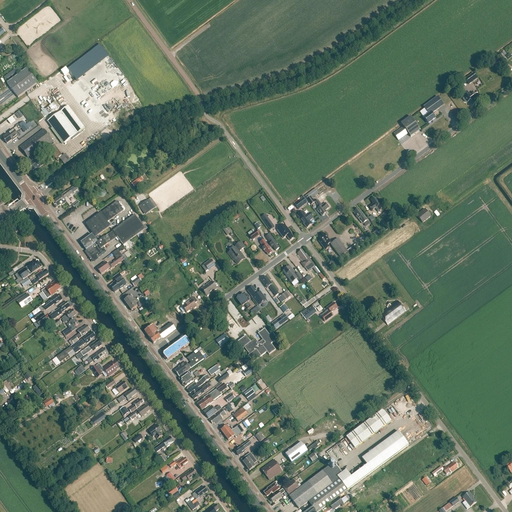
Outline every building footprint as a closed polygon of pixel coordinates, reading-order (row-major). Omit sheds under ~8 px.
[(508,61),(503,53),(498,57),(503,64),(508,61)] [(7,59),(11,65),(15,62),(13,60),(17,57),(14,54),(7,59)] [(64,68),(57,73),(61,78),(68,73),(64,68)] [(18,99),(38,84),(26,69),(7,83),(18,99)] [(473,73),(465,80),(469,85),(477,79),(473,73)] [(467,92),(461,96),(464,99),(463,100),(465,103),(466,102),(467,103),(469,102),(472,106),(475,104),(473,100),(478,97),(474,93),(470,96),(467,92)] [(435,119),(432,114),(443,106),(437,97),(424,108),(429,114),(424,118),(428,124),(435,119)] [(64,145),(85,129),(68,107),(47,122),(64,145)] [(44,117),(50,113),(47,108),(40,112),(44,117)] [(12,116),(6,120),(10,125),(15,121),(12,116)] [(420,131),(410,117),(401,124),(411,138),(420,131)] [(29,129),(33,127),(30,122),(26,125),(24,122),(19,126),(24,133),(29,129)] [(17,132),(19,131),(16,128),(5,136),(6,136),(3,139),(5,142),(17,132)] [(29,160),(30,160),(33,158),(32,157),(32,156),(33,155),(37,152),(38,154),(49,146),(52,149),(49,151),(57,161),(60,159),(64,165),(70,160),(65,155),(63,157),(53,143),(44,130),(20,148),(29,160)] [(13,141),(20,136),(17,132),(5,142),(7,144),(12,140),(13,141)] [(33,158),(30,160),(32,163),(28,166),(33,173),(45,164),(40,157),(38,155),(38,154),(37,152),(33,155),(32,156),(32,157),(33,158)] [(142,183),(140,180),(139,181),(138,178),(132,182),(134,184),(132,186),(133,189),(142,183)] [(312,199),(319,193),(316,189),(305,197),(307,199),(306,199),(311,205),(315,203),(312,199)] [(62,196),(52,203),(56,209),(61,205),(62,206),(69,201),(67,198),(73,194),(70,190),(62,196)] [(303,199),(295,205),(299,210),(307,204),(306,203),(308,202),(304,196),(302,198),(303,199)] [(379,211),(383,209),(377,200),(376,201),(374,198),(372,199),(371,199),(371,200),(371,201),(373,204),(369,208),(372,212),(377,208),(379,211)] [(149,200),(139,207),(145,215),(155,208),(149,200)] [(322,217),(323,217),(325,216),(325,215),(327,213),(325,211),(329,208),(326,203),(322,206),(318,200),(315,202),(316,204),(319,208),(317,210),(318,211),(318,212),(318,213),(319,213),(322,217)] [(117,202),(85,225),(95,238),(97,236),(110,227),(107,223),(124,211),(117,202)] [(437,217),(450,207),(448,204),(441,209),(437,204),(431,209),(437,217)] [(367,221),(358,209),(353,213),(356,217),(357,219),(358,219),(359,221),(360,221),(361,221),(362,221),(360,222),(362,225),(367,221)] [(431,217),(425,209),(418,215),(419,216),(417,217),(422,224),(431,217)] [(309,214),(306,216),(303,212),(297,216),(307,229),(312,225),(310,222),(313,219),(309,214)] [(386,212),(380,217),(389,229),(395,224),(391,218),(390,219),(386,212)] [(232,224),(239,218),(236,215),(229,220),(232,224)] [(135,216),(106,237),(110,243),(117,238),(123,246),(127,243),(130,241),(137,236),(140,234),(145,230),(135,216)] [(277,231),(283,239),(286,236),(290,241),(294,238),(291,235),(292,235),(285,225),(277,231)] [(223,230),(227,235),(231,232),(227,227),(223,230)] [(260,236),(256,232),(254,233),(253,231),(248,234),(249,237),(253,241),(260,236)] [(372,235),(370,232),(366,234),(371,242),(380,235),(377,231),(372,235)] [(272,247),(276,252),(279,249),(277,246),(277,245),(274,241),(270,234),(265,237),(270,244),(269,244),(272,248),(272,247)] [(325,251),(329,248),(328,246),(331,243),(325,234),(322,236),(321,236),(320,237),(320,238),(321,240),(319,242),(321,246),(325,251)] [(92,235),(81,244),(86,251),(98,243),(101,241),(97,236),(95,238),(94,238),(92,235)] [(101,241),(98,243),(102,249),(103,248),(110,243),(106,237),(101,241)] [(348,252),(347,251),(338,239),(330,245),(340,258),(342,257),(348,252)] [(270,250),(267,245),(264,240),(260,243),(263,248),(262,249),(265,252),(268,256),(272,253),(270,250)] [(102,249),(98,243),(86,251),(94,262),(106,253),(103,248),(102,249)] [(105,263),(97,269),(101,275),(109,269),(110,270),(125,259),(120,253),(121,252),(122,252),(124,250),(124,249),(125,249),(129,246),(127,243),(123,246),(112,254),(116,260),(110,264),(109,263),(107,265),(105,263)] [(234,247),(235,248),(228,253),(233,260),(234,260),(238,265),(245,260),(239,252),(245,249),(240,243),(234,247)] [(356,245),(347,251),(348,252),(342,257),(345,261),(359,250),(356,245)] [(302,250),(298,253),(299,254),(298,255),(303,262),(301,264),(304,268),(312,262),(309,258),(306,254),(305,255),(302,250)] [(211,260),(204,265),(208,271),(216,266),(211,260)] [(18,273),(23,280),(42,267),(39,262),(37,262),(34,264),(33,263),(18,273)] [(290,267),(283,272),(292,284),(297,280),(299,283),(303,280),(298,273),(296,275),(290,267)] [(32,282),(34,285),(48,274),(46,271),(42,273),(42,272),(36,276),(37,278),(32,282)] [(304,278),(307,282),(313,277),(310,273),(304,278)] [(114,283),(110,287),(115,293),(119,290),(119,291),(127,285),(119,274),(113,278),(116,282),(114,283)] [(134,287),(141,282),(145,279),(141,274),(138,277),(138,278),(131,283),(134,287)] [(279,294),(272,285),(266,277),(262,280),(265,285),(267,289),(269,288),(275,297),(279,294)] [(24,288),(31,283),(28,279),(21,284),(24,288)] [(42,291),(47,299),(51,297),(57,293),(56,292),(60,289),(55,282),(52,285),(52,284),(45,288),(45,289),(42,291)] [(211,282),(201,289),(207,297),(217,289),(211,282)] [(253,287),(247,291),(258,306),(266,300),(260,292),(258,294),(253,287)] [(288,292),(281,297),(284,302),(291,297),(288,292)] [(28,294),(17,302),(22,308),(32,301),(28,294)] [(59,295),(43,307),(46,311),(55,304),(56,305),(62,300),(59,295)] [(124,301),(131,311),(138,307),(135,304),(137,302),(132,295),(130,297),(124,301)] [(249,301),(244,295),(240,298),(239,297),(238,298),(238,299),(237,300),(242,307),(245,305),(248,309),(250,308),(247,303),(249,301)] [(195,304),(197,302),(194,297),(191,299),(191,300),(182,307),(187,313),(192,310),(197,307),(195,304)] [(314,298),(307,303),(304,300),(300,304),(303,307),(303,306),(305,309),(316,301),(314,298)] [(397,301),(391,306),(387,302),(385,304),(389,308),(383,312),(384,313),(380,315),(388,326),(406,313),(397,301)] [(49,317),(52,321),(62,314),(61,313),(63,312),(70,308),(67,302),(60,307),(61,309),(49,317)] [(331,313),(337,308),(334,303),(327,308),(328,310),(325,312),(325,313),(320,316),(325,323),(331,318),(329,315),(331,313)] [(279,308),(284,313),(288,310),(284,304),(279,308)] [(302,316),(304,318),(315,310),(316,309),(314,306),(313,307),(302,316)] [(253,316),(260,311),(257,307),(250,311),(253,316)] [(73,318),(76,315),(73,310),(66,315),(66,316),(62,319),(64,322),(68,320),(70,323),(73,327),(74,328),(79,325),(75,319),(74,320),(73,318)] [(36,322),(44,316),(42,312),(33,318),(36,322)] [(40,326),(48,320),(44,316),(36,322),(40,326)] [(282,318),(272,325),(275,330),(285,323),(282,318)] [(176,330),(171,323),(162,330),(161,329),(159,331),(158,330),(157,331),(153,326),(144,332),(153,344),(161,339),(164,338),(176,330)] [(78,340),(86,334),(86,333),(90,330),(87,326),(82,329),(82,328),(78,332),(79,334),(71,340),(74,345),(79,341),(78,340)] [(63,334),(65,338),(72,333),(69,329),(63,334)] [(255,339),(250,343),(246,336),(238,342),(243,349),(244,348),(249,355),(248,356),(253,363),(267,353),(269,355),(276,351),(271,344),(277,340),(272,333),(269,336),(265,329),(258,334),(263,341),(258,344),(255,339)] [(77,345),(72,348),(76,354),(81,350),(80,348),(86,343),(87,344),(91,341),(90,341),(95,337),(93,333),(89,336),(88,335),(76,344),(77,345)] [(219,347),(229,340),(225,334),(215,341),(219,347)] [(191,344),(186,337),(163,354),(163,356),(166,360),(167,361),(181,351),(183,349),(191,344)] [(98,341),(81,353),(83,357),(93,350),(94,351),(101,346),(98,341)] [(104,349),(87,361),(90,365),(94,362),(95,364),(108,354),(104,349)] [(60,363),(66,358),(63,353),(56,357),(60,363)] [(114,362),(110,365),(103,369),(109,377),(115,372),(115,371),(119,369),(114,362)] [(179,378),(198,364),(196,362),(189,367),(186,362),(179,367),(179,368),(174,371),(179,378)] [(86,371),(82,366),(77,370),(81,375),(86,371)] [(211,376),(220,370),(216,366),(208,372),(211,376)] [(91,370),(97,379),(102,375),(96,367),(91,370)] [(194,381),(188,373),(179,380),(185,387),(194,381)] [(226,373),(217,380),(219,384),(232,374),(231,373),(228,375),(226,373)] [(195,385),(194,383),(187,388),(188,390),(187,390),(190,394),(194,391),(195,392),(198,389),(198,388),(210,380),(207,376),(195,385)] [(107,390),(115,384),(113,380),(105,386),(107,390)] [(120,394),(128,388),(123,382),(115,388),(120,394)] [(12,390),(7,383),(2,387),(6,393),(12,390)] [(211,387),(208,383),(191,396),(194,400),(197,398),(204,393),(203,392),(211,387)] [(224,385),(208,396),(213,402),(222,395),(220,393),(226,388),(224,385)] [(247,399),(254,394),(259,390),(255,385),(251,389),(243,394),(247,399)] [(42,394),(36,386),(33,388),(39,396),(42,394)] [(117,400),(120,404),(127,399),(128,401),(132,399),(132,398),(137,394),(133,390),(128,393),(124,395),(117,400)] [(232,395),(225,400),(228,404),(237,397),(234,394),(232,395)] [(202,401),(197,405),(202,411),(213,402),(208,396),(201,401),(202,401)] [(8,403),(14,413),(21,409),(14,398),(8,403)] [(41,404),(44,408),(48,406),(49,408),(55,405),(50,398),(41,404)] [(134,404),(135,406),(133,407),(132,408),(129,410),(131,413),(141,406),(144,404),(143,403),(143,402),(142,401),(141,400),(137,403),(137,402),(134,404)] [(141,408),(124,421),(127,425),(137,417),(137,416),(139,414),(142,418),(146,414),(150,410),(146,405),(142,409),(141,408)] [(208,419),(221,409),(219,406),(214,410),(211,407),(207,410),(204,413),(208,419)] [(120,411),(124,417),(129,413),(125,407),(120,411)] [(238,422),(247,415),(243,409),(233,416),(238,422)] [(210,419),(211,420),(210,421),(213,425),(214,424),(215,425),(222,419),(221,417),(222,416),(222,417),(226,414),(222,410),(210,419)] [(355,449),(391,422),(383,411),(346,438),(355,449)] [(95,425),(106,417),(102,412),(91,420),(95,425)] [(247,420),(240,425),(244,430),(251,425),(247,420)] [(157,440),(162,436),(159,433),(161,432),(157,425),(153,428),(154,428),(149,432),(153,438),(155,436),(157,440)] [(233,430),(232,428),(231,427),(229,429),(227,426),(221,431),(224,436),(233,430)] [(235,433),(233,430),(224,436),(228,441),(235,437),(233,434),(235,433)] [(348,490),(409,446),(398,432),(362,459),(367,466),(351,477),(346,471),(342,473),(338,477),(348,490)] [(255,436),(260,443),(264,439),(260,433),(255,436)] [(140,435),(133,440),(136,444),(142,439),(140,435)] [(157,452),(163,448),(165,446),(166,448),(169,446),(169,445),(173,442),(170,437),(162,442),(154,448),(157,452)] [(266,440),(256,447),(258,450),(259,451),(266,446),(266,445),(268,443),(266,440)] [(249,441),(241,447),(235,451),(238,457),(241,454),(242,455),(244,453),(244,452),(245,452),(244,450),(251,445),(249,441)] [(318,441),(308,449),(309,452),(312,449),(314,451),(319,448),(317,446),(320,444),(318,441)] [(301,443),(285,455),(291,464),(308,452),(301,443)] [(257,462),(250,453),(247,456),(242,460),(243,462),(243,463),(249,471),(255,467),(253,464),(257,462)] [(313,454),(308,457),(312,463),(317,459),(313,454)] [(167,461),(163,455),(158,458),(162,464),(167,461)] [(184,459),(183,458),(175,463),(174,462),(169,465),(171,469),(177,465),(180,469),(184,467),(183,466),(188,462),(185,458),(184,459)] [(282,472),(274,460),(261,470),(269,481),(282,472)] [(318,511),(347,491),(348,490),(338,477),(342,473),(334,463),(323,471),(333,484),(308,502),(312,508),(315,511),(318,511)] [(446,474),(447,475),(450,472),(451,473),(458,469),(457,467),(458,467),(455,463),(454,464),(453,463),(447,467),(447,468),(447,469),(446,467),(443,469),(441,467),(432,474),(434,477),(434,478),(441,473),(444,471),(446,474)] [(159,469),(162,474),(168,469),(165,465),(159,469)] [(194,478),(194,477),(197,475),(194,470),(189,473),(188,472),(181,478),(183,482),(188,479),(189,482),(194,478)] [(333,484),(323,471),(322,472),(300,489),(289,497),(299,509),(300,508),(303,506),(308,502),(333,484)] [(167,477),(171,483),(176,480),(171,473),(166,476),(167,477)] [(421,480),(425,486),(429,483),(425,477),(421,480)] [(293,480),(282,488),(289,497),(300,489),(293,480)] [(267,497),(272,494),(280,489),(275,483),(267,489),(267,490),(264,493),(267,497)] [(175,487),(167,493),(170,497),(178,492),(175,487)] [(201,489),(200,489),(192,495),(194,498),(206,490),(204,487),(201,489)] [(285,492),(283,489),(270,499),(272,503),(277,500),(282,497),(281,495),(285,492)] [(203,495),(208,492),(206,490),(194,498),(193,499),(194,500),(191,502),(188,505),(192,511),(200,505),(196,500),(200,498),(200,499),(204,496),(203,495)] [(470,493),(463,498),(465,501),(462,504),(467,510),(470,507),(476,503),(472,497),(473,497),(470,493)] [(347,496),(341,500),(343,504),(341,505),(342,507),(344,505),(343,504),(349,500),(347,496)] [(341,500),(339,497),(328,505),(330,507),(323,511),(333,511),(341,505),(343,504),(341,500)] [(456,498),(450,503),(453,507),(459,503),(456,498)]
